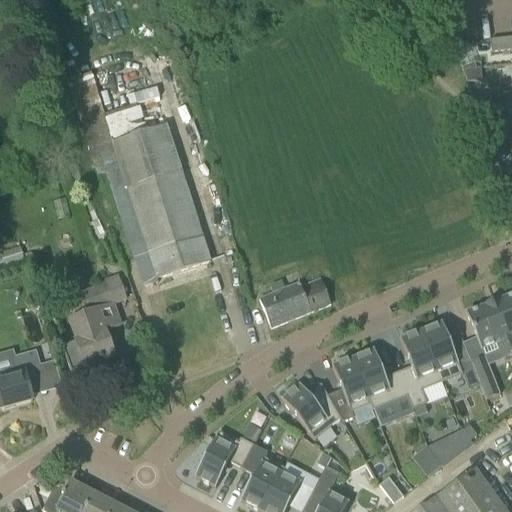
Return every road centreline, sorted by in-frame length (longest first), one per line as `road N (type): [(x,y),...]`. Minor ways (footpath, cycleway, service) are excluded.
road 1 (residential): [(144,478),(192,416),(262,367),(351,319),(511,254)]
road 2 (residential): [(0,488),(65,448),(144,478)]
